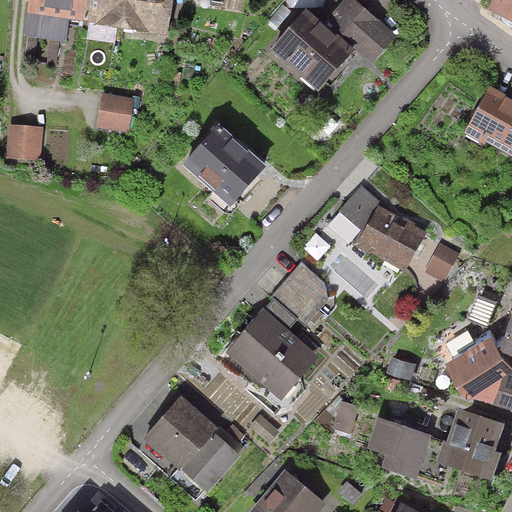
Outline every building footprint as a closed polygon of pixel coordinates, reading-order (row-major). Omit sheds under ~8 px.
[(80,21),(83,0),(30,0),(25,37),(68,44),(72,20),(80,21)] [(83,0),(80,21),(170,35),(175,0),(83,0)] [(310,6),(272,50),(323,93),(358,51),(373,64),(397,35),(355,0),(344,0),(327,21),(310,6)] [(511,0),(492,0),(488,9),(511,21),(511,0)] [(511,96),(493,86),(468,133),(511,157),(511,96)] [(135,98),(103,93),(98,127),(130,131),(135,98)] [(270,165),(222,123),(185,164),(233,206),(270,165)] [(43,128),(8,127),(7,161),(41,162),(43,128)] [(362,186),(329,225),(351,243),(363,230),(378,204),(381,201),(362,186)] [(429,230),(378,204),(356,246),(407,272),(429,230)] [(462,253),(442,242),(426,271),(446,282),(462,253)] [(302,262),(275,297),(299,318),(309,327),(331,299),(327,283),(302,262)] [(275,297),(226,354),(286,405),(325,359),(290,329),(299,318),(275,297)] [(511,309),(505,336),(497,323),(449,351),(471,389),(475,387),(506,367),(511,363),(511,347),(511,346),(511,309)] [(506,367),(475,387),(473,393),(496,400),(506,367)] [(511,368),(506,367),(496,400),(511,404),(511,368)] [(182,396),(145,440),(209,494),(242,455),(220,436),(224,432),(182,396)] [(506,424),(462,409),(451,441),(444,442),(437,464),(443,466),(493,482),(502,455),(497,453),(506,424)] [(437,464),(444,442),(433,438),(435,433),(380,417),(370,448),(388,454),(384,468),(420,479),(422,473),(440,478),(443,466),(437,464)] [(320,511),(328,503),(288,469),(252,511),(320,511)] [(364,493),(349,481),(340,491),(355,504),(364,493)] [(108,511),(93,499),(83,511),(79,508),(76,511),(108,511)] [(422,511),(404,502),(397,511),(422,511)]
